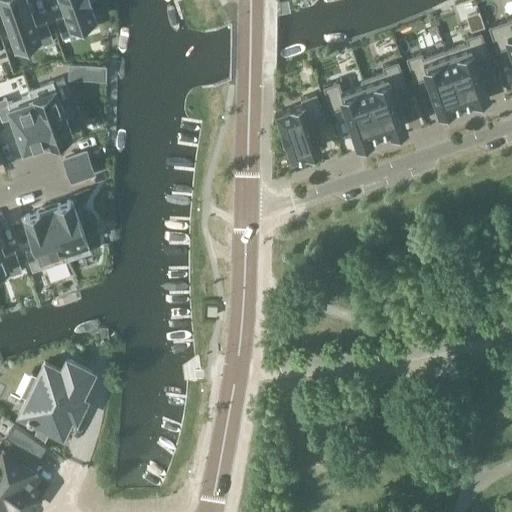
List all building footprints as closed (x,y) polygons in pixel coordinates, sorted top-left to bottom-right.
[(27,0),(0,0),(0,3),(15,46),(39,37),(43,46),(54,42),(47,22),(36,25),(27,0)] [(89,0),(61,0),(66,15),(56,19),(63,39),(74,35),(71,26),(96,17),(89,0)] [(479,11),(467,15),(472,29),(483,25),(479,11)] [(511,16),(489,25),(497,48),(511,44),(511,48),(511,16)] [(467,40),(445,48),(463,101),(474,97),(487,93),(476,59),(489,54),(481,31),(466,36),(467,40)] [(463,101),(445,48),(423,56),(422,51),(407,56),(415,80),(428,75),(440,109),(453,105),(453,104),(463,101)] [(361,77),(363,82),(364,81),(381,133),(405,125),(392,88),(406,83),(398,60),(383,65),(384,69),(361,77)] [(92,75),(93,64),(69,63),(68,75),(92,75)] [(311,64),(300,68),(303,78),(314,75),(311,64)] [(364,81),(363,82),(342,89),(339,80),(323,85),(332,109),(345,104),(358,141),(359,141),(381,133),(364,81)] [(57,90),(33,98),(49,142),(73,133),(57,90)] [(316,92),(301,97),(303,102),(292,106),(277,111),(283,127),(282,127),(287,139),(292,155),(294,154),(296,157),(306,154),(306,150),(307,150),(319,146),(313,126),(311,120),(324,115),(316,92)] [(7,97),(0,100),(0,114),(3,122),(13,118),(25,151),(49,142),(33,98),(10,107),(7,97)] [(86,152),(66,159),(70,170),(90,163),(86,152)] [(90,163),(70,170),(74,182),(94,175),(90,163)] [(73,199),(50,208),(66,252),(89,243),(73,199)] [(50,208),(26,217),(38,249),(27,253),(34,273),(46,269),(43,260),(66,252),(50,208)] [(0,238),(0,270),(9,267),(13,276),(24,272),(17,252),(6,256),(0,238)] [(80,395),(92,370),(67,358),(62,369),(45,361),(37,376),(32,374),(22,394),(28,396),(20,412),(27,415),(27,417),(32,419),(33,418),(40,422),(51,427),(62,432),(71,414),(76,416),(85,398),(80,395)] [(40,422),(33,436),(43,443),(51,427),(40,422)] [(23,465),(31,454),(38,458),(47,446),(43,443),(33,436),(15,423),(6,436),(13,440),(5,451),(3,450),(0,454),(0,511),(11,511),(16,506),(22,511),(34,494),(27,490),(38,475),(23,465)]
